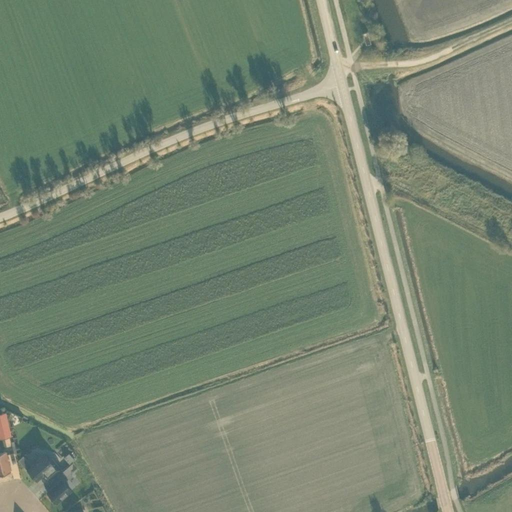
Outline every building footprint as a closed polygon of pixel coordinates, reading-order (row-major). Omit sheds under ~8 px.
[(0,429),(9,428),(5,412),(0,413),(0,429)] [(0,452),(0,473),(10,472),(5,451),(0,452)] [(69,464),(74,459),(68,453),(63,458),(69,464)] [(43,455),(26,470),(36,481),(43,475),(47,481),(61,469),(50,457),(48,460),(43,455)] [(61,480),(47,493),(56,503),(70,490),(61,480)]
